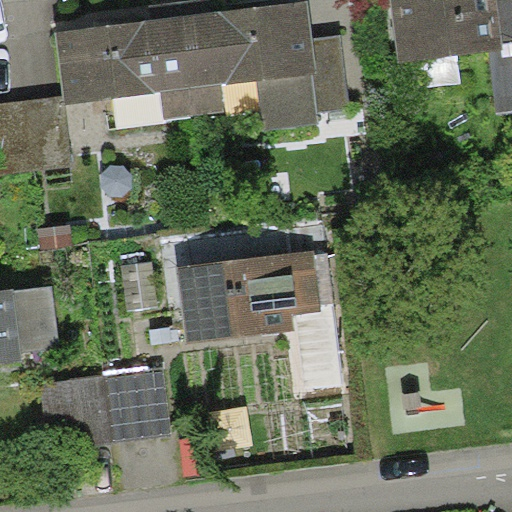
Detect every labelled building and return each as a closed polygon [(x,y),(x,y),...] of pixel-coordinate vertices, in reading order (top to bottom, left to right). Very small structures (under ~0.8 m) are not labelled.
[(194,115),(179,0),(149,4),(151,19),(57,31),(65,94),(66,104),(161,91),(165,119),(194,115)] [(210,0),(181,0),(179,0),(194,115),(225,111),(222,84),(258,80),(264,131),(319,124),(317,111),(313,74),(318,73),(313,38),(309,0),(212,12),(210,0)] [(511,109),(511,0),(389,0),(397,61),(489,51),(496,112),(511,109)] [(340,35),(313,38),(318,73),(313,74),(317,111),(350,107),(340,35)] [(65,94),(0,103),(0,174),(74,164),(66,104),(65,94)] [(70,223),(36,227),(38,250),(73,246),(70,223)] [(315,250),(176,266),(185,344),(293,331),(291,315),(322,311),(315,250)] [(153,261),(122,265),(127,310),(158,306),(153,261)] [(13,288),(0,289),(0,364),(22,362),(21,349),(59,344),(52,287),(14,291),(13,288)] [(163,368),(105,374),(113,441),(171,435),(163,368)] [(105,374),(40,381),(48,448),(113,441),(105,374)]
